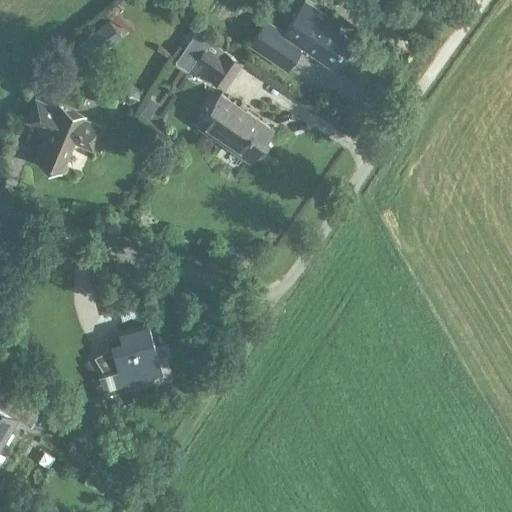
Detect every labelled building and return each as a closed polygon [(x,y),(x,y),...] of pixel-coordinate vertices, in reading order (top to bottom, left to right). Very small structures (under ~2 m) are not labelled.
[(287,70),(295,58),(304,44),(336,66),(343,55),(346,56),(349,56),(355,47),(354,44),(351,42),(353,41),(316,16),(320,10),(305,1),(285,31),(269,21),(261,33),(251,47),(287,70)] [(69,50),(82,68),(121,37),(107,20),(69,50)] [(206,75),(225,88),(244,62),(224,48),(219,55),(205,45),(195,60),(210,70),(206,75)] [(264,141),(272,129),(221,93),(200,124),(251,159),(253,156),(255,157),(258,156),(266,145),(266,142),(264,141)] [(92,147),(101,125),(84,118),(85,116),(59,105),(58,107),(37,98),(28,119),(49,128),(37,158),(62,169),(75,140),(92,147)] [(230,155),(222,167),(244,181),(252,169),(230,155)] [(162,370),(149,325),(120,333),(122,340),(95,356),(105,371),(119,368),(122,381),(162,370)] [(111,400),(125,401),(127,382),(112,381),(111,400)] [(0,446),(17,417),(31,425),(38,413),(13,399),(6,410),(0,406),(0,446)] [(68,453),(87,465),(96,450),(76,438),(68,453)]
